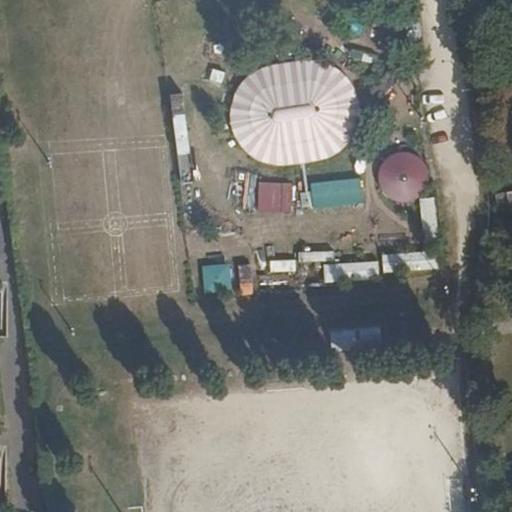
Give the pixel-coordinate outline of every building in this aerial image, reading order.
[(0,0),(0,97),(14,95),(8,52),(13,51),(6,2),(3,2),(2,0),(0,0)] [(511,44),(504,0),(490,0),(511,123),(511,191),(495,194),(497,208),(494,209),(496,222),(508,220),(511,218),(511,217),(511,44)] [(253,163),(269,170),(287,171),(328,163),(343,153),(353,140),(359,124),(359,107),(354,91),(343,77),(330,67),(313,62),(271,67),(255,73),(241,85),(233,100),(229,118),(232,135),(240,151),(253,163)] [(215,183),(228,176),(214,149),(201,156),(215,183)] [(423,195),(427,188),(429,181),(429,173),(425,165),(419,158),(412,155),(403,153),(395,155),(388,159),(382,166),(379,174),(379,182),(381,190),(386,197),(393,201),(401,204),(409,203),(416,200),(423,195)] [(307,182),(310,209),(361,204),(358,176),(307,182)] [(255,182),(254,214),(290,215),(292,183),(255,182)] [(436,251),(379,253),(380,272),(437,270),(436,251)] [(323,282),(377,275),(374,260),(321,267),(323,282)] [(201,291),(229,291),(228,264),(200,264),(201,291)]
